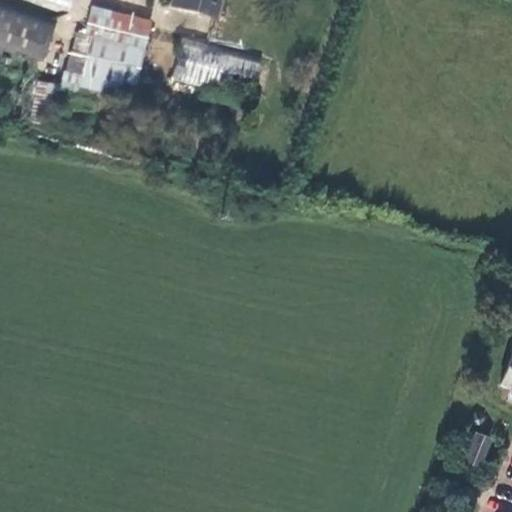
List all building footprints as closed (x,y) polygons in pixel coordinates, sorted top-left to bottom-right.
[(0,0),(0,47),(43,60),(57,14),(7,0),(0,0)] [(215,17),(220,0),(169,0),(168,4),(215,17)] [(74,33),(63,71),(79,75),(89,37),(74,33)] [(255,89),(260,55),(178,42),(173,77),(255,89)] [(52,102),(54,83),(34,80),(31,100),(52,102)] [(511,353),(499,385),(511,390),(511,353)] [(511,437),(488,429),(485,437),(475,465),(457,508),(466,511),(485,511),(511,442),(511,437)] [(475,465),(485,437),(474,432),(464,461),(475,465)] [(457,508),(475,465),(464,461),(457,458),(440,501),(457,508)]
